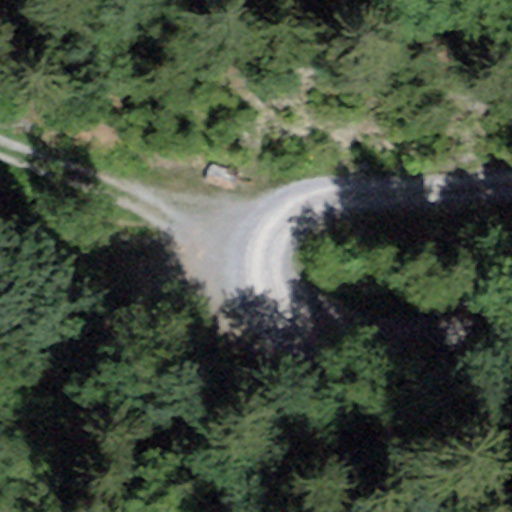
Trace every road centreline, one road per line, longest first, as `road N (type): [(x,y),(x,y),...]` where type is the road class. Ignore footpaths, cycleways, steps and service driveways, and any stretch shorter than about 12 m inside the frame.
road 1 (track): [(511,185),(281,197),(254,223),(244,250),(246,280),(262,308),(288,328),(511,337)]
road 2 (track): [(0,147),(244,250)]
